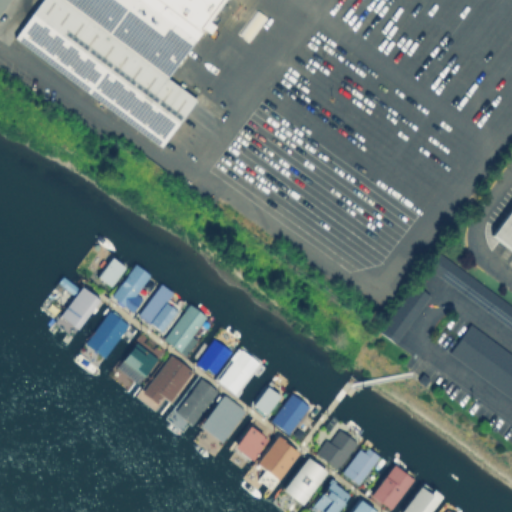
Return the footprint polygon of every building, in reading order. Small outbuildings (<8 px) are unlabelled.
[(220,0),(207,18),(214,23),(208,31),(200,26),(164,75),(193,97),(159,142),(13,34),(38,0),(220,0)] [(511,251),(489,234),(511,202),(511,251)] [(108,286),(123,266),(109,256),(95,275),(108,286)] [(443,256),(511,307),(511,329),(433,271),(443,256)] [(133,311),(140,297),(136,294),(148,272),(129,262),(110,299),(133,311)] [(171,291),(159,282),(136,314),(159,331),(177,307),(166,298),(171,291)] [(51,321),(70,335),(98,299),(80,285),(51,321)] [(434,296),(397,343),(384,333),(421,285),(434,296)] [(190,335),(204,315),(186,303),(161,339),(184,355),(196,339),(190,335)] [(105,357),(126,322),(105,309),(84,344),(105,357)] [(476,322),(511,349),(511,399),(452,354),(476,322)] [(214,375),(229,349),(209,337),(194,363),(214,375)] [(114,366),(135,383),(155,358),(135,341),(114,366)] [(259,363),(238,347),(215,379),(235,395),(259,363)] [(191,370),(169,353),(140,391),(154,402),(160,394),(168,400),(191,370)] [(173,412),(194,424),(215,387),(194,375),(173,412)] [(249,405),(262,415),(278,395),(265,384),(249,405)] [(289,433),(306,403),(287,392),(269,422),(289,433)] [(219,441),(243,410),(222,393),(198,425),(219,441)] [(266,437),(246,424),(231,447),(250,460),(266,437)] [(335,469),(356,443),(337,428),(327,441),(324,438),(313,452),(335,469)] [(254,461),(277,479),(298,452),(275,435),(254,461)] [(377,455),(361,443),(340,472),(356,484),(377,455)] [(302,504),(323,468),(302,456),(281,491),(302,504)] [(389,509),(411,477),(390,463),(368,495),(389,509)] [(426,511),(440,495),(430,488),(427,492),(417,484),(397,511),(398,511),(426,511)]
